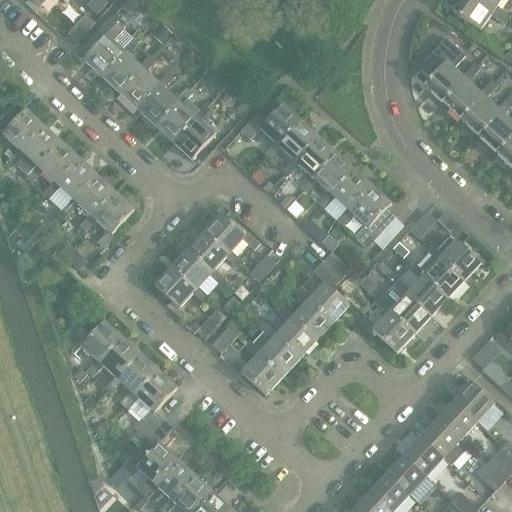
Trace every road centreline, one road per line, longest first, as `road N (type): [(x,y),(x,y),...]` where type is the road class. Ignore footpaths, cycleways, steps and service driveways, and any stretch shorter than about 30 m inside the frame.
road 1 (residential): [(279,440),(109,282),(179,206),(0,36)]
road 2 (unclassified): [(399,0),(379,32),(385,104),(412,148),(511,243)]
road 3 (residential): [(279,440),(354,360),(401,404)]
road 4 (residential): [(401,404),(511,289)]
